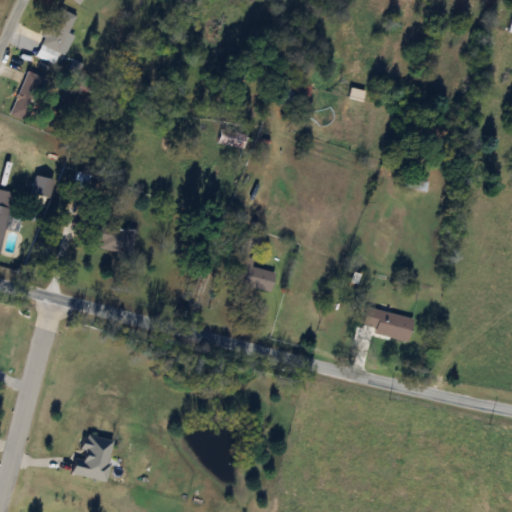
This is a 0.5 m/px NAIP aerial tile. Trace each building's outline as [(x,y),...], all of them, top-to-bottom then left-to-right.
[(74,17),(56,8),(34,55),(57,66),(71,35),(66,33),(74,17)] [(43,79),(26,71),(7,115),(25,122),(43,79)] [(244,132),(218,127),(215,145),(241,150),(244,132)] [(0,246),(9,193),(0,191),(0,246)] [(84,245),(129,255),(134,231),(90,221),(84,245)] [(273,273),(247,267),(249,257),(237,254),(230,283),(269,292),(273,273)] [(406,341),(411,319),(363,308),(359,330),(406,341)] [(103,481),(111,441),(80,434),(76,457),(72,457),(69,474),(103,481)]
